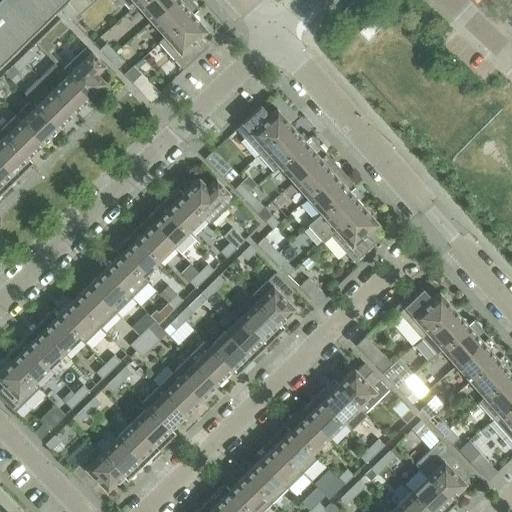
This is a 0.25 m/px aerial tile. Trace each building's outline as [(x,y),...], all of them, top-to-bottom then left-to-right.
[(0,0),(0,63),(65,0),(0,0)] [(136,5),(141,0),(121,0),(131,11),(137,6),(136,5)] [(151,22),(176,0),(141,0),(136,5),(137,6),(151,22)] [(165,37),(192,14),(193,15),(199,9),(190,0),(176,0),(151,22),(164,36),(165,37)] [(352,21),(369,5),(363,0),(356,0),(343,13),(352,21)] [(76,13),(67,4),(61,10),(70,19),(76,13)] [(208,46),(200,37),(207,31),(193,15),(192,14),(165,37),(164,36),(158,42),(183,70),(208,46)] [(383,27),(375,18),(361,31),(370,40),(383,27)] [(57,34),(67,25),(60,19),(51,28),(57,34)] [(115,52),(106,43),(100,50),(109,59),(115,52)] [(97,73),(105,65),(87,46),(61,71),(89,99),(106,82),(97,73)] [(26,65),(35,56),(29,49),(20,59),(26,65)] [(124,62),(115,52),(109,59),(118,68),(124,62)] [(17,74),(26,65),(20,59),(11,67),(17,74)] [(160,93),(141,74),(133,66),(124,75),(132,82),(150,101),(160,93)] [(89,99),(61,71),(46,86),(73,114),(89,99)] [(73,114),(46,86),(31,101),(58,129),(73,114)] [(58,129),(31,101),(15,115),(43,144),(58,129)] [(257,153),(290,124),(276,109),(269,115),(260,105),(236,129),(257,153)] [(43,144),(15,115),(0,130),(0,132),(4,137),(5,136),(27,158),(28,157),(43,144)] [(279,166),(306,142),(305,141),(290,124),(257,153),(274,172),(280,167),(279,166)] [(293,182),(326,152),(311,135),(305,141),(306,142),(279,166),(280,167),(293,182)] [(27,158),(5,136),(4,137),(0,140),(0,161),(16,179),(33,163),(28,157),(27,158)] [(232,169),(214,150),(204,159),(223,177),(232,169)] [(308,199),(341,169),(326,152),(293,182),(308,199)] [(16,179),(0,161),(0,193),(1,194),(16,179)] [(322,215),(349,191),(350,192),(356,186),(341,169),(308,199),(322,215)] [(208,223),(234,198),(216,179),(207,187),(199,178),(183,193),(182,194),(204,217),(203,218),(208,223)] [(244,199),(250,193),(240,183),(234,189),(244,199)] [(204,217),(182,194),(183,193),(178,187),(162,204),(189,232),(203,218),(204,217)] [(365,209),(350,192),(349,191),(322,215),(323,215),(309,228),(324,245),(332,238),(365,209)] [(265,208),(250,193),(244,199),(259,215),(265,208)] [(189,232),(162,204),(146,219),(173,247),(189,232)] [(379,239),(371,230),(378,224),(365,209),(332,238),(354,263),(379,239)] [(279,223),(270,214),(264,220),(273,229),(279,223)] [(173,247),(146,219),(130,234),(158,262),(173,247)] [(158,262),(130,234),(114,250),(119,255),(120,254),(142,277),(143,276),(158,262)] [(245,240),(238,234),(229,242),(236,249),(245,240)] [(226,258),(236,249),(229,242),(220,251),(226,258)] [(274,261),(280,255),(269,244),(263,250),(274,261)] [(247,260),(256,251),(250,245),(240,254),(247,260)] [(142,277),(120,254),(119,255),(104,269),(132,298),(148,281),(143,276),(142,277)] [(287,262),(280,255),(274,261),(281,268),(287,262)] [(214,270),(207,264),(198,273),(205,279),(214,270)] [(132,298),(104,269),(89,284),(116,312),(132,298)] [(286,299),(294,291),(276,272),(250,297),(255,302),(256,301),(279,324),(280,323),(295,308),(286,299)] [(196,288),(205,279),(198,273),(189,281),(196,288)] [(216,290),(225,281),(219,275),(209,284),(216,290)] [(326,297),(308,278),(299,287),(317,305),(326,297)] [(116,312),(89,284),(73,299),(101,328),(116,312)] [(207,299),(216,290),(209,284),(201,293),(207,299)] [(421,338),(454,309),(439,292),(431,299),(423,289),(398,312),(421,338)] [(174,309),(183,300),(176,294),(167,303),(174,309)] [(73,299),(59,313),(58,315),(80,337),(79,339),(84,344),(101,328),(73,299)] [(279,324),(256,301),(255,302),(241,316),(268,344),(285,328),(280,323),(279,324)] [(164,318),(174,309),(167,303),(158,312),(164,318)] [(185,321),(194,312),(188,305),(178,314),(185,321)] [(80,337),(58,315),(59,313),(54,308),(37,325),(65,353),(79,339),(80,337)] [(441,349),(468,325),(467,324),(454,309),(421,338),(436,356),(442,350),(441,349)] [(176,329),(185,321),(178,314),(170,323),(176,329)] [(268,344),(241,316),(225,331),(252,359),(268,344)] [(456,365),(489,336),(473,319),(467,324),(468,325),(441,349),(442,350),(456,365)] [(65,353),(37,325),(22,340),(49,368),(65,353)] [(145,342),(154,333),(148,327),(139,336),(145,342)] [(225,331),(211,345),(210,346),(232,369),(231,370),(236,376),(252,359),(225,331)] [(151,348),(160,339),(154,333),(145,342),(151,348)] [(136,351),(145,342),(139,336),(130,344),(136,351)] [(384,355),(365,336),(356,345),(374,364),(384,355)] [(470,382),(503,353),(489,336),(456,365),(470,382)] [(49,368),(22,340),(5,356),(10,361),(11,360),(34,383),(35,382),(49,368)] [(232,369),(210,346),(211,345),(206,340),(189,356),(216,384),(231,370),(232,369)] [(142,357),(151,348),(145,342),(136,351),(142,357)] [(484,398),(511,374),(511,362),(503,353),(470,382),(483,397),(484,398)] [(120,361),(114,355),(105,363),(111,370),(120,361)] [(216,384),(189,356),(173,371),(201,399),(216,384)] [(40,387),(35,382),(34,383),(11,360),(10,361),(0,370),(0,381),(4,385),(0,388),(0,397),(14,412),(40,387)] [(102,379),(111,370),(105,363),(96,372),(102,379)] [(123,381),(131,372),(125,366),(116,375),(123,381)] [(364,414),(390,388),(371,370),(363,378),(354,368),(339,383),(338,384),(360,407),(359,408),(364,414)] [(201,399),(173,371),(158,386),(185,415),(201,399)] [(406,384),(395,373),(389,379),(400,390),(406,384)] [(511,405),(511,374),(484,398),(483,397),(477,402),(494,421),(511,405)] [(113,390),(123,381),(116,375),(107,384),(113,390)] [(360,407),(338,384),(339,383),(334,378),(317,394),(344,422),(353,431),(367,417),(364,414),(359,408),(360,407)] [(413,391),(406,384),(400,390),(407,397),(413,391)] [(80,400),(89,391),(83,385),(74,393),(80,400)] [(185,415),(158,386),(141,403),(146,408),(147,407),(170,430),(171,429),(185,415)] [(71,409),(80,400),(74,393),(65,402),(71,409)] [(344,422),(317,394),(301,409),(329,438),(344,422)] [(91,411),(100,403),(94,396),(85,405),(91,411)] [(435,413),(426,404),(419,410),(428,419),(435,413)] [(82,420),(91,411),(85,405),(76,414),(82,420)] [(511,405),(494,421),(511,441),(511,405)] [(170,430),(147,407),(146,408),(132,422),(159,450),(176,434),(171,429),(170,430)] [(406,424),(415,415),(409,408),(400,417),(406,424)] [(329,438),(301,409),(285,426),(290,431),(291,430),(313,453),(314,452),(329,438)] [(451,430),(441,419),(434,426),(445,436),(451,430)] [(417,435),(426,426),(420,420),(411,429),(417,435)] [(159,450),(132,422),(116,437),(144,465),(159,450)] [(40,439),(49,430),(43,424),(34,433),(40,439)] [(313,453),(291,430),(290,431),(275,445),(303,473),(319,457),(314,452),(313,453)] [(458,437),(451,430),(445,436),(452,444),(458,437)] [(63,448),(59,443),(60,441),(54,435),(45,444),(56,455),(63,448)] [(116,437),(102,451),(101,452),(123,475),(122,476),(127,481),(144,465),(116,437)] [(384,445),(378,439),(369,448),(375,454),(384,445)] [(303,473),(275,445),(260,460),(287,488),(303,473)] [(123,475),(101,452),(102,451),(97,446),(71,471),(90,490),(98,482),(107,491),(122,476),(123,475)] [(457,474),(465,466),(447,447),(421,472),(426,477),(427,476),(450,499),(451,498),(466,483),(457,474)] [(366,463),(375,454),(369,448),(360,456),(366,463)] [(386,465),(395,457),(389,450),(380,459),(386,465)] [(497,472),(479,453),(470,462),(488,481),(497,472)] [(377,474),(386,465),(380,459),(371,468),(377,474)] [(287,488),(260,460),(244,475),(272,503),(287,488)] [(344,484),(353,475),(347,469),(338,478),(344,484)] [(244,475),(230,489),(229,490),(249,511),(262,511),(272,503),(244,475)] [(427,476),(426,477),(412,491),(431,511),(446,511),(456,503),(451,498),(450,499),(427,476)] [(335,493),(344,484),(338,478),(329,486),(335,493)] [(355,496),(364,487),(358,481),(349,489),(355,496)] [(249,511),(229,490),(230,489),(225,484),(208,500),(219,511),(249,511)] [(26,511),(0,485),(0,511),(26,511)] [(346,504),(355,496),(349,489),(340,498),(346,504)] [(431,511),(412,491),(396,506),(401,511),(431,511)] [(219,511),(208,500),(195,511),(219,511)] [(310,511),(320,511),(324,508),(318,502),(309,511),(310,511)]
